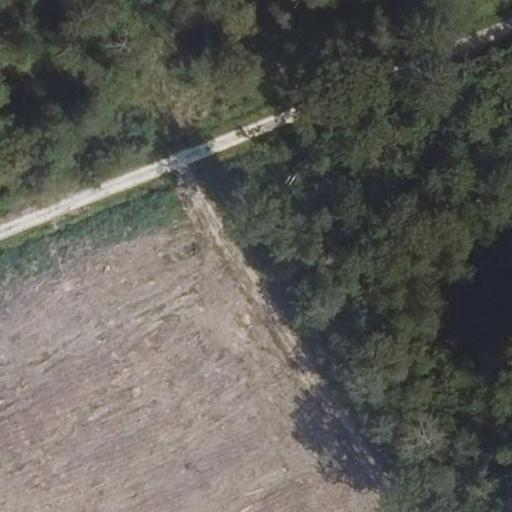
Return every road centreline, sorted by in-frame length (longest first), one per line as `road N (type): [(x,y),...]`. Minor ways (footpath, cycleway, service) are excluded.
road 1 (track): [(511,32),(0,230)]
road 2 (track): [(162,167),(390,511)]
